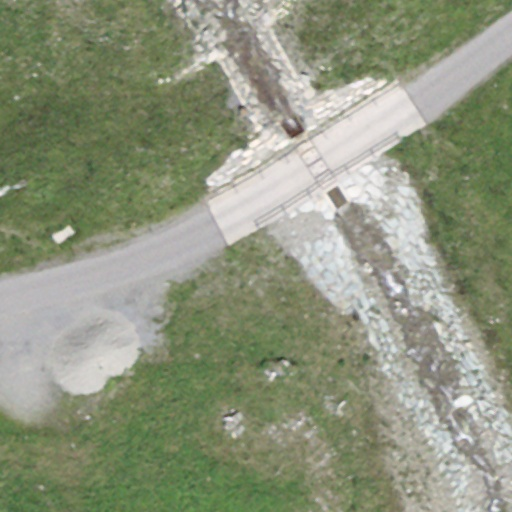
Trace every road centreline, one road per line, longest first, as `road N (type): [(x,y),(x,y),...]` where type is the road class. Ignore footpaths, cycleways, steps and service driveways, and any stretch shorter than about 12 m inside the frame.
road 1 (residential): [(0,298),(135,257),(215,220),(410,102)]
road 2 (unclassified): [(410,102),(511,25)]
